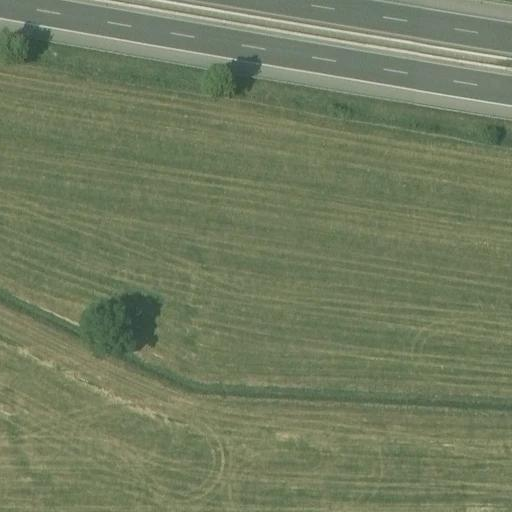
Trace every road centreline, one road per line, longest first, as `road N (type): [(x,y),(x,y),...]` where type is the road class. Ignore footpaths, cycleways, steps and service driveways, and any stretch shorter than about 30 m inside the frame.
road 1 (motorway): [(0,10),(511,101)]
road 2 (motorway): [(511,42),(240,0)]
